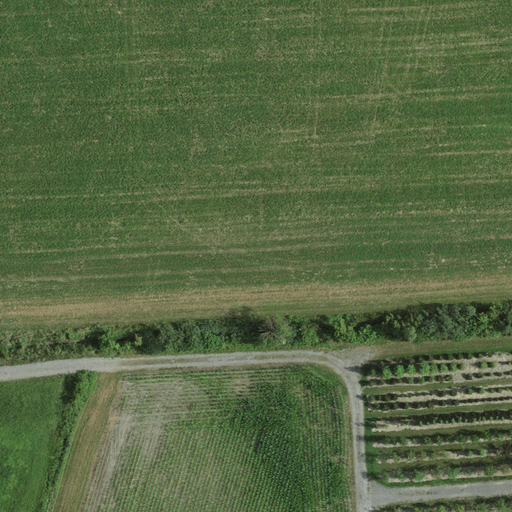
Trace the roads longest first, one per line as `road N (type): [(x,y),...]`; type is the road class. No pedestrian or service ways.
road 1 (track): [(0,375),(325,359),(355,398),(362,511)]
road 2 (track): [(361,496),(511,486)]
